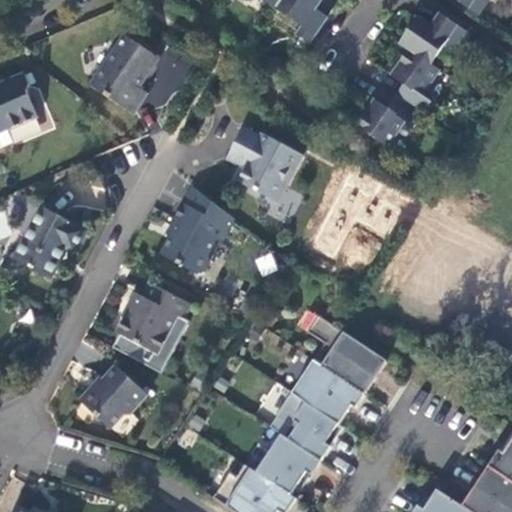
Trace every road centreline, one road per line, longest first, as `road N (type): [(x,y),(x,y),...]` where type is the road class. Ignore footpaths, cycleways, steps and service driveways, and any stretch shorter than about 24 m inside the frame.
road 1 (residential): [(18,433),(182,131)]
road 2 (residential): [(18,433),(153,476),(205,511)]
road 3 (residential): [(355,511),(445,372)]
road 4 (residential): [(511,343),(442,297),(483,234)]
